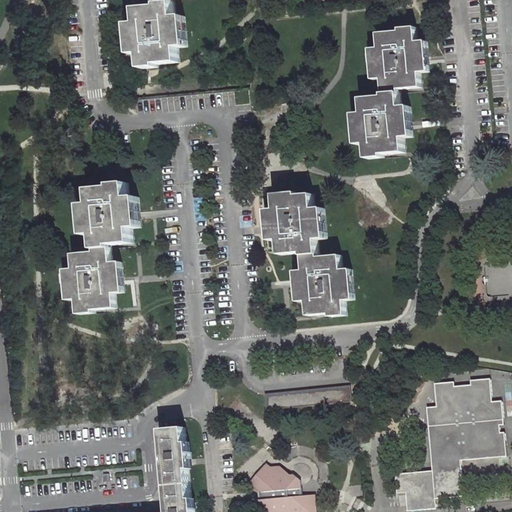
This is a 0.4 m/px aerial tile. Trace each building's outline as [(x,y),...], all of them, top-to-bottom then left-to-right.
[(178,18),(177,0),(159,2),(160,8),(139,9),(140,24),(135,24),(137,55),(142,55),(143,70),(159,69),(159,65),(183,64),(182,48),(184,48),(182,18),(178,18)] [(424,74),(421,43),(417,44),(416,33),(402,34),(402,30),(378,33),(380,51),(377,52),(380,81),(383,81),(385,98),(364,101),(365,116),(361,116),(364,145),(367,145),(369,161),(382,160),(382,156),(407,153),(406,138),(409,138),(406,108),(402,108),(400,91),(422,88),(420,74),(424,74)] [(421,43),(424,74),(430,73),(426,43),(421,43)] [(380,81),(377,52),(372,52),(375,82),(380,81)] [(234,91),(137,100),(138,114),(236,105),(251,103),(250,90),(234,91)] [(411,107),(406,108),(409,138),(414,137),(411,107)] [(364,145),(361,116),(355,117),(358,146),(364,145)] [(133,199),(132,184),(116,185),(116,188),(92,189),(93,204),(90,205),(91,236),(94,236),(96,253),(74,254),(74,269),(71,269),(73,299),(76,299),(77,314),(94,313),(94,310),(117,309),(117,294),(121,294),(119,264),(115,264),(114,246),(135,245),(135,230),(138,230),(136,199),(133,199)] [(301,194),(278,196),(279,211),(275,211),(277,242),(280,242),(281,256),(303,254),(305,271),(302,272),(304,303),(307,303),(308,316),(330,314),(331,318),(346,316),(345,302),(348,301),(346,270),(343,270),(342,257),(320,258),(319,241),(323,241),(320,210),(317,210),(316,197),(301,198),(301,194)] [(326,210),(320,210),(323,241),(329,241),(326,210)] [(277,242),(275,211),(269,211),(271,243),(277,242)] [(490,295),(511,293),(511,261),(488,263),(490,295)] [(304,303),(302,272),(296,272),(298,303),(304,303)] [(433,469),(398,472),(400,493),(408,492),(410,510),(438,508),(438,499),(465,496),(462,460),(506,456),(504,433),(498,434),(498,425),(503,425),(500,401),(491,401),(489,380),(470,381),(471,385),(453,387),(453,383),(435,385),(436,407),(428,408),(433,469)] [(351,385),(265,394),(266,410),(352,402),(351,385)] [(171,511),(198,511),(198,497),(194,497),(191,467),(194,467),(193,447),(192,440),(188,440),(187,425),(164,427),(171,511)] [(271,499),(304,496),(304,482),(282,467),(269,467),(255,484),(261,490),(261,499),(271,499)] [(304,496),(271,499),(272,511),(318,511),(317,495),(304,496)]
